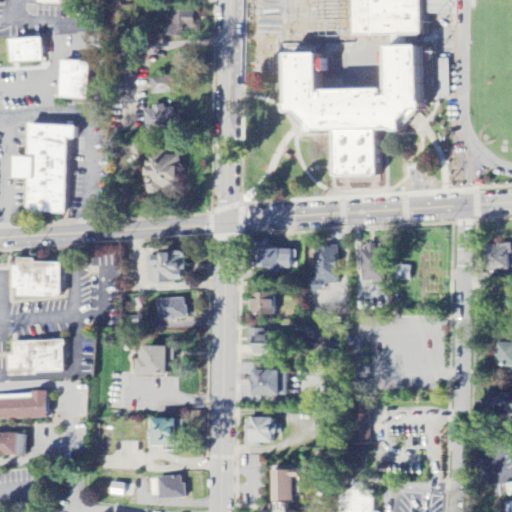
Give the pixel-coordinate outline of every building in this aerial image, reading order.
[(384,177),(347,177),(347,176),(343,176),(342,131),(326,131),(326,133),(318,133),(318,131),(305,119),(299,114),(296,114),(296,104),(298,104),(297,54),(312,54),(331,53),(331,58),(335,58),(335,72),(331,72),(331,93),(333,93),(333,90),(396,89),(396,97),(399,97),(398,64),(394,64),(394,54),(396,54),(396,34),(357,34),(357,0),(429,0),(430,34),(410,34),(410,47),(432,46),(433,102),(435,102),(435,111),(423,111),(416,118),(413,121),(414,132),(406,132),(406,129),(385,130),(386,175),(384,175),(384,177)] [(198,30),(199,11),(171,11),(170,37),(185,38),(185,30),(198,30)] [(48,63),(47,39),(14,40),(14,64),(48,63)] [(64,99),(93,100),(94,63),(65,62),(64,99)] [(176,94),(176,72),(152,73),(153,95),(176,94)] [(439,85),(439,99),(451,99),(451,85),(439,85)] [(146,108),(146,134),(184,134),(183,116),(176,116),(176,109),(168,109),(168,107),(146,108)] [(29,214),(71,216),(74,140),(82,141),(83,127),(34,126),(33,158),(19,157),(18,180),(30,180),(29,214)] [(185,156),(150,155),(150,196),(178,196),(179,183),(184,183),(185,156)] [(511,270),(511,244),(494,245),(494,271),(511,270)] [(385,246),(363,246),(364,283),(386,282),(385,246)] [(313,292),(326,292),(325,285),(342,285),(341,247),(317,248),(318,277),(313,277),(313,292)] [(283,269),(295,269),(296,251),(272,251),(271,276),(283,276),(283,269)] [(150,283),(189,284),(189,255),(150,254),(150,283)] [(68,264),(40,264),(40,260),(22,260),(21,268),(16,267),(16,291),(21,291),(20,299),(67,300),(68,264)] [(280,295),(254,294),(254,315),(280,316),(280,295)] [(189,300),(159,300),(159,321),(189,320),(189,300)] [(257,347),(256,355),(286,356),(287,337),(267,336),(267,330),(251,330),(250,347),(257,347)] [(12,376),(71,374),(69,341),(16,343),(17,356),(11,356),(12,376)] [(503,367),(511,368),(511,370),(511,369),(511,344),(504,344),(503,367)] [(174,377),(175,348),(150,348),(149,361),(143,361),(143,377),(174,377)] [(258,397),(290,398),(291,373),(259,372),(258,397)] [(511,394),(493,395),(494,416),(511,415),(511,394)] [(0,396),(0,421),(53,420),(53,395),(0,396)] [(250,449),(265,449),(265,444),(280,444),(280,420),(250,420),(250,449)] [(158,449),(170,449),(170,450),(184,451),(185,423),(159,422),(158,449)] [(29,435),(0,434),(0,456),(29,458),(29,435)] [(304,511),(304,479),(309,479),(309,471),(280,471),(279,511),(304,511)] [(188,478),(161,479),(162,501),(189,500),(188,478)] [(133,486),(115,483),(113,495),(132,498),(133,486)] [(376,511),(377,494),(337,492),(336,511),(376,511)]
